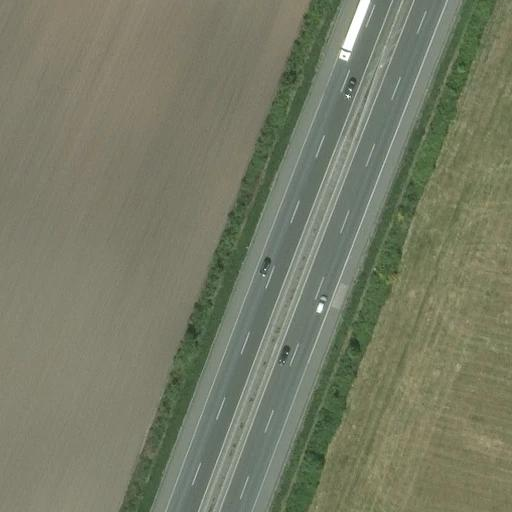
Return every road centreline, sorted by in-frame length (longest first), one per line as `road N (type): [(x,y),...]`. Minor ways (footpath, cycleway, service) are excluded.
road 1 (motorway): [(241,511),(434,0)]
road 2 (motorway): [(377,0),(187,511)]
